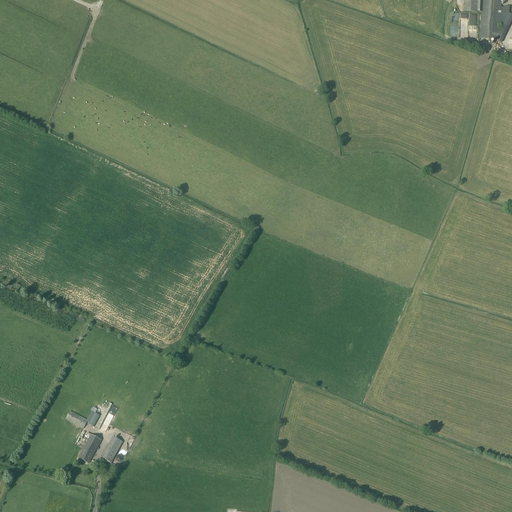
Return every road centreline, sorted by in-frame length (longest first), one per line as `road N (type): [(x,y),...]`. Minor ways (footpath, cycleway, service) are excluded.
road 1 (track): [(176,357),(0,279)]
road 2 (track): [(0,397),(36,410),(88,318)]
